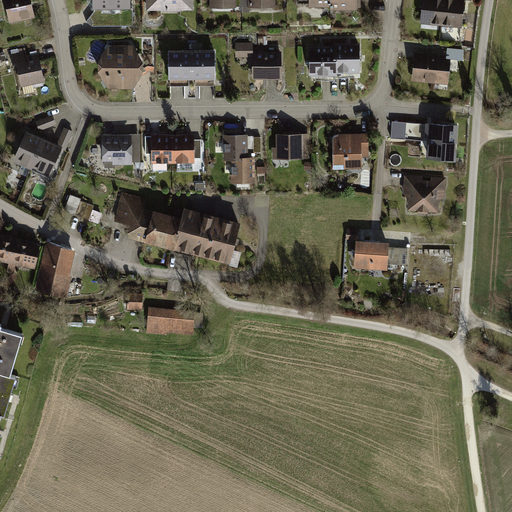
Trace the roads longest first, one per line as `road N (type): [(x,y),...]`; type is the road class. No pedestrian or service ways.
road 1 (residential): [(59,0),(73,91),(90,108),(111,113),(362,109),(377,103),(387,83),(396,0)]
road 2 (unclassified): [(489,0),(462,326)]
road 3 (residential): [(0,203),(130,266),(212,279),(231,302)]
road 4 (track): [(231,302),(399,330),(461,361)]
road 5 (track): [(461,361),(481,511)]
